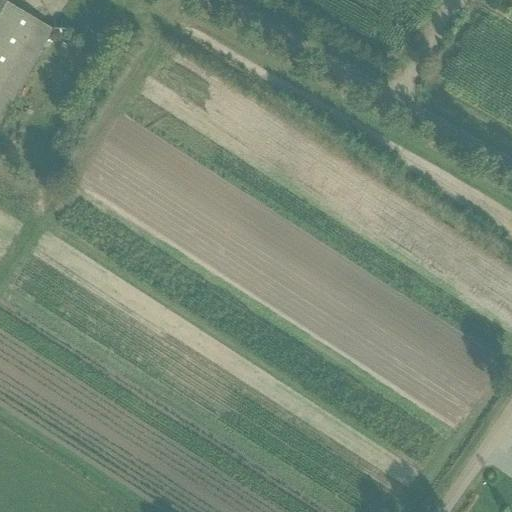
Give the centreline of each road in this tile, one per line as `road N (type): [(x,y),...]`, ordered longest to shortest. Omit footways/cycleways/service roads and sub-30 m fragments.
road 1 (unclassified): [(511,160),(221,0)]
road 2 (unclassified): [(433,511),(511,398)]
